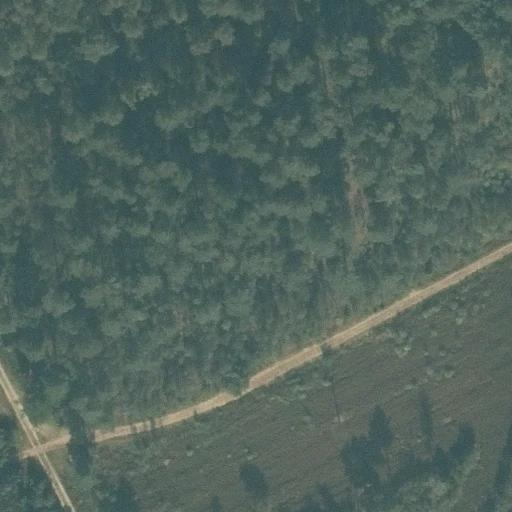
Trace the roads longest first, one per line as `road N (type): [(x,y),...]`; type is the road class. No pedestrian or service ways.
road 1 (track): [(511,254),(166,432),(39,448),(0,463)]
road 2 (track): [(0,371),(70,511)]
